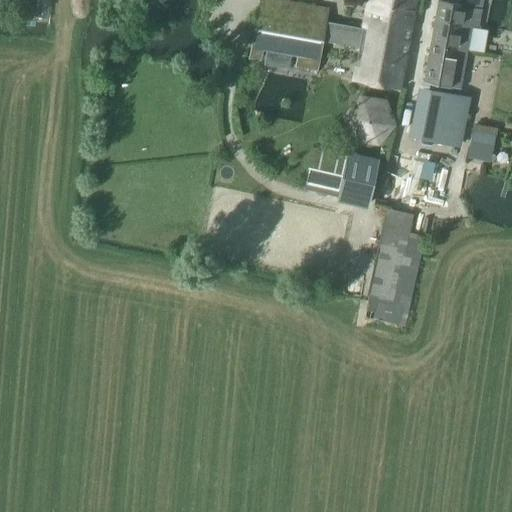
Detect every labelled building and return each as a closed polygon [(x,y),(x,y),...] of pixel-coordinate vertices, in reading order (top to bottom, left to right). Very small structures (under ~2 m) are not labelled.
[(365,0),(365,8),(366,8),(366,4),(370,4),(368,12),(367,25),(368,30),(369,34),(323,26),(327,8),(283,0),(259,0),(251,46),(265,48),(262,64),(287,68),(290,52),(318,57),(321,40),(371,49),(365,82),(352,80),(353,76),(352,76),(351,80),(399,89),(414,0),(365,0)] [(464,0),(464,6),(480,9),(481,0),(464,0)] [(476,29),(480,9),(463,6),(437,2),(422,83),(458,90),(469,28),(476,29)] [(318,68),(320,59),(298,55),(296,64),(318,68)] [(459,148),(468,97),(419,88),(409,138),(459,148)] [(388,123),(389,118),(388,112),(386,107),(384,102),(380,98),(376,95),(371,93),(366,91),(361,91),(355,91),(350,93),(346,95),(342,99),(338,103),(336,108),(334,113),(334,118),(334,124),(336,129),(339,133),(342,138),(346,141),(351,143),(356,145),(362,145),(367,145),(372,143),(377,140),(381,137),(384,133),(387,128),(388,123)] [(492,147),(495,130),(472,125),(469,142),(492,147)] [(367,205),(377,162),(312,147),(302,190),(367,205)] [(367,301),(363,318),(372,320),(376,321),(404,327),(417,269),(419,260),(419,257),(424,237),(408,233),(412,214),(408,214),(412,200),(415,201),(425,160),(398,154),(386,207),(378,247),(367,301)]
